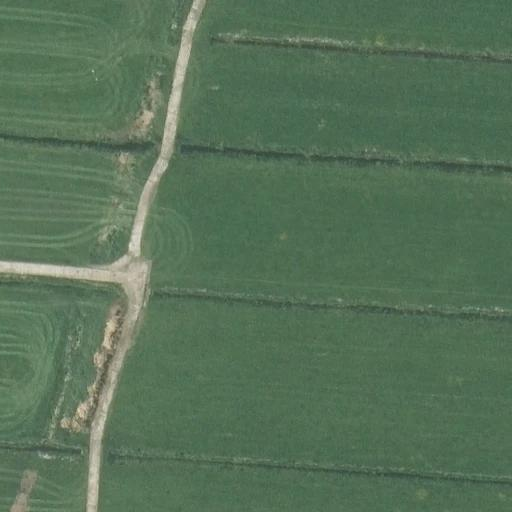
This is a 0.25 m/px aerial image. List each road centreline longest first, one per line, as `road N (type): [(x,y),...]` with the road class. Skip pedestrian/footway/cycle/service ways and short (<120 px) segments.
road 1 (track): [(201,0),(130,274)]
road 2 (track): [(130,274),(135,299),(95,435),(89,511)]
road 3 (track): [(130,274),(0,266)]
